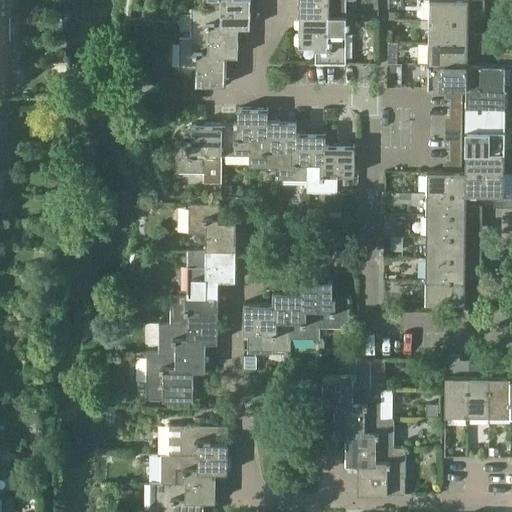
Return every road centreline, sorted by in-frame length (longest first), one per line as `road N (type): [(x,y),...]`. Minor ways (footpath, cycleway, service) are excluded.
road 1 (residential): [(247,492),(231,371),(233,295),(259,265)]
road 2 (residential): [(509,329),(378,323),(369,263)]
road 3 (residential): [(511,506),(331,502)]
road 4 (residential): [(369,157),(425,157),(424,97),(370,96)]
road 5 (residential): [(322,371),(311,380),(311,412),(332,451),(331,502)]
road 6 (residential): [(370,96),(264,96),(251,88)]
